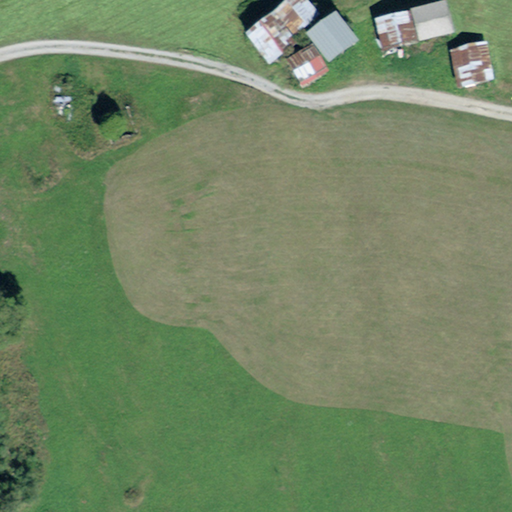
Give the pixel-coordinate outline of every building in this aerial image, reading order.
[(287,0),(247,35),(269,60),(323,14),(311,0),(287,0)] [(376,17),(384,53),(456,36),(449,1),(376,17)] [(309,33),(331,64),(362,43),(340,11),(309,33)] [(488,41),(452,49),(461,89),(498,81),(488,41)] [(317,44),(288,58),(302,87),(331,72),(317,44)]
